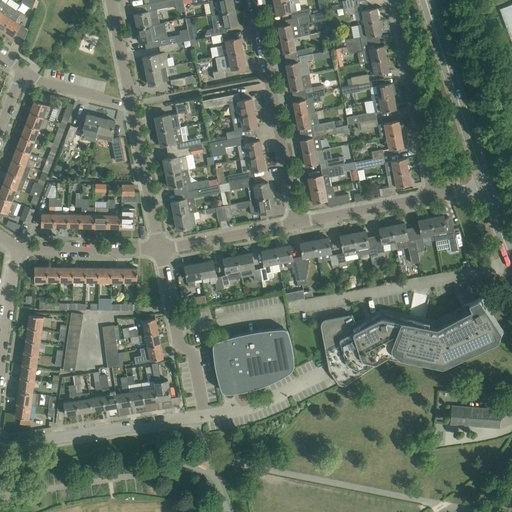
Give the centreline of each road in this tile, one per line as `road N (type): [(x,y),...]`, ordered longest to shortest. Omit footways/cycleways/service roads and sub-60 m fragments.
road 1 (residential): [(431,196),(393,0)]
road 2 (residential): [(0,445),(194,417)]
road 3 (tertiary): [(484,184),(425,0)]
road 4 (residential): [(204,415),(193,354),(175,330),(160,249)]
road 5 (residential): [(296,223),(266,78)]
road 6 (residential): [(160,249),(130,104)]
road 7 (residential): [(160,249),(15,245)]
road 8 (residential): [(266,78),(130,104)]
road 9 (residential): [(296,223),(160,249)]
road 10 (residential): [(431,196),(296,223)]
